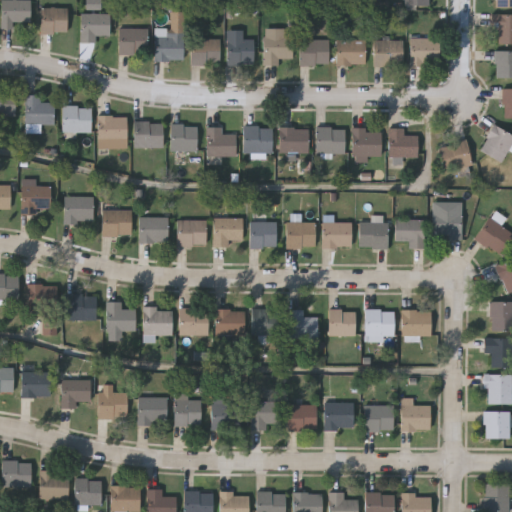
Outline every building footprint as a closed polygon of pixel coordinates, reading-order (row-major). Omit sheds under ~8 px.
[(14,21),(14,27),(1,27),(1,0),(31,0),(31,21),(14,21)] [(87,0),(88,11),(102,11),(101,0),(87,0)] [(41,7),(67,7),(67,32),(41,32),(41,7)] [(155,29),(171,29),(171,12),(184,12),(184,59),(155,59),(155,29)] [(97,42),(80,42),(80,13),(110,13),(110,34),(97,34),(97,42)] [(511,15),(511,43),(495,43),(495,15),(511,15)] [(119,27),(148,27),(148,54),(119,54),(119,27)] [(285,28),(285,37),(293,37),(293,58),(279,58),(279,65),(264,65),(264,28),(285,28)] [(220,38),(220,63),(192,63),(192,38),(220,38)] [(226,63),(226,38),(254,38),(254,63),(226,63)] [(374,65),(374,38),(403,38),(403,65),(374,65)] [(410,65),(410,38),(440,38),(440,65),(410,65)] [(300,65),(300,39),(329,39),(329,65),(300,65)] [(335,65),(335,40),(365,40),(365,65),(335,65)] [(511,77),(495,77),(495,50),(511,50),(511,77)] [(511,88),(511,118),(503,118),(503,88),(511,88)] [(0,90),(15,90),(15,116),(0,116),(0,90)] [(54,125),(25,125),(25,95),(40,95),(40,102),(54,102),(54,125)] [(91,133),(63,132),(63,106),(92,107),(91,133)] [(127,148),(98,148),(98,116),(127,116),(127,148)] [(134,147),(134,122),(162,122),(162,147),(134,147)] [(197,150),(170,150),(170,125),(197,125),(197,150)] [(480,151),(493,125),(511,134),(511,144),(503,162),(480,151)] [(207,156),(207,127),(223,127),(223,134),(236,134),(236,156),(207,156)] [(243,127),(272,127),(272,152),(243,152),(243,127)] [(308,127),(308,152),(279,152),(279,127),(308,127)] [(345,127),(345,152),(316,152),(316,127),(345,127)] [(352,129),(381,129),(381,156),(352,156),(352,129)] [(389,129),(418,129),(418,156),(388,156),(389,129)] [(471,165),(443,170),(439,145),(467,140),(471,165)] [(36,214),(22,214),(22,179),(36,179),(36,186),(50,186),(50,207),(36,207),(36,214)] [(0,210),(0,185),(11,185),(11,210),(0,210)] [(64,222),(64,197),(93,197),(93,222),(64,222)] [(132,210),(132,236),(102,236),(102,210),(132,210)] [(462,210),(462,238),(432,238),(432,210),(462,210)] [(138,216),(168,216),(168,241),(138,241),(138,216)] [(475,238),(489,217),(511,231),(511,236),(500,254),(475,238)] [(228,246),(214,246),(214,218),(242,218),(242,238),(228,238),(228,246)] [(425,219),(425,247),(396,247),(396,219),(425,219)] [(206,220),(206,245),(177,245),(177,220),(206,220)] [(277,221),(277,247),(250,247),(250,221),(277,221)] [(315,247),(286,247),(286,222),(315,222),(315,247)] [(352,222),(352,247),(322,247),(322,222),(352,222)] [(388,247),(360,247),(360,222),(388,222),(388,247)] [(511,290),(508,292),(495,266),(511,257),(511,290)] [(0,274),(19,274),(19,300),(0,300),(0,274)] [(29,284),(57,284),(57,310),(29,309),(29,284)] [(96,320),(66,320),(66,294),(96,294),(96,320)] [(135,331),(107,331),(107,301),(121,301),(121,309),(135,309),(135,331)] [(491,301),(511,301),(511,330),(491,330),(491,301)] [(172,307),(172,335),(143,335),(143,307),(172,307)] [(179,307),(209,307),(209,334),(179,334),(179,307)] [(215,334),(215,309),(244,309),(244,334),(215,334)] [(252,335),(252,309),(280,309),(280,335),(252,335)] [(318,338),(286,338),(286,309),(305,309),(305,317),(318,317),(318,338)] [(355,336),(329,336),(329,309),(355,309),(355,336)] [(395,309),(395,336),(385,336),(385,341),(365,341),(365,309),(395,309)] [(431,310),(431,336),(402,336),(402,310),(431,310)] [(511,367),(486,367),(486,338),(511,338),(511,367)] [(0,367),(14,367),(14,393),(0,393),(0,367)] [(50,396),(21,396),(21,371),(50,371),(50,396)] [(63,407),(63,372),(77,372),(77,380),(90,380),(90,407),(63,407)] [(511,404),(487,404),(487,375),(511,375),(511,404)] [(99,418),(99,385),(113,385),(113,392),(127,392),(127,418),(99,418)] [(201,400),(201,425),(176,425),(176,394),(187,394),(187,400),(201,400)] [(223,404),(243,404),(243,429),(212,429),(212,396),(223,396),(223,404)] [(138,425),(138,398),(167,398),(167,425),(138,425)] [(401,431),(401,398),(413,398),(413,406),(430,406),(430,431),(401,431)] [(250,429),(250,402),(280,402),(280,429),(250,429)] [(324,429),(324,403),(354,403),(354,429),(324,429)] [(316,405),(316,430),(288,430),(288,405),(316,405)] [(393,406),(393,431),(365,431),(365,406),(393,406)] [(510,439),(484,439),(484,411),(510,411),(510,439)] [(31,487),(2,487),(2,460),(31,460),(31,487)] [(68,499),(39,499),(39,470),(68,470),(68,499)] [(102,504),(75,504),(75,478),(102,478),(102,504)] [(509,483),(509,511),(484,511),(484,483),(509,483)] [(140,511),(111,511),(111,486),(140,486),(140,511)] [(176,511),(147,511),(147,489),(162,489),(162,496),(176,496),(176,511)] [(214,511),(184,511),(184,491),(214,491),(214,511)] [(285,511),(256,511),(256,492),(285,492),(285,511)] [(344,492),(344,499),(358,499),(358,511),(329,511),(329,492),(344,492)] [(248,511),(219,511),(219,493),(248,493),(248,511)] [(294,511),(294,493),(322,493),(322,511),(294,511)] [(394,511),(365,511),(365,493),(394,493),(394,511)] [(431,495),(431,511),(402,511),(402,495),(431,495)]
